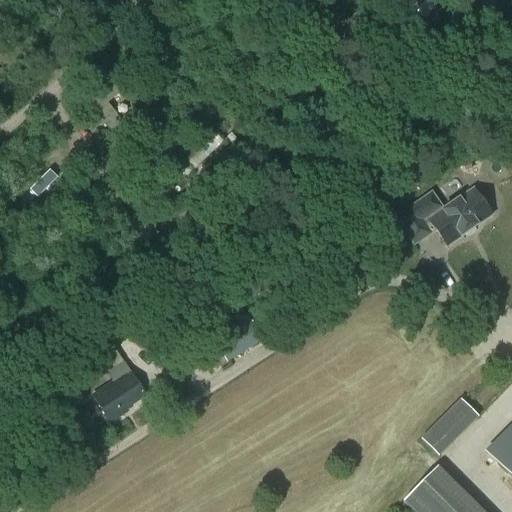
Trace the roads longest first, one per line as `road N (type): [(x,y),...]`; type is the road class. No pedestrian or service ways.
road 1 (track): [(0,349),(196,203),(319,79),(352,26)]
road 2 (track): [(510,97),(380,31),(235,0)]
road 3 (track): [(150,0),(0,128)]
road 4 (track): [(149,242),(93,168),(52,88)]
road 5 (track): [(10,511),(115,448)]
